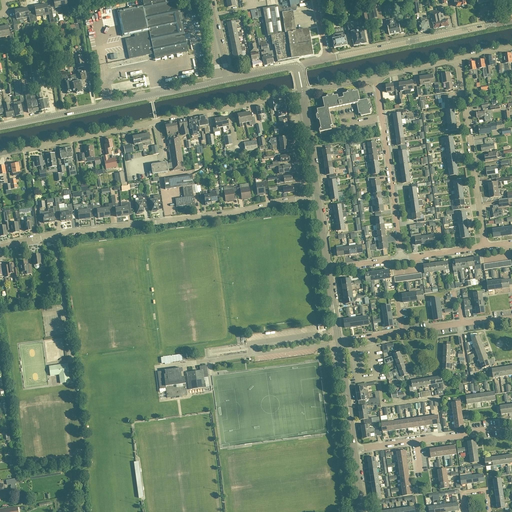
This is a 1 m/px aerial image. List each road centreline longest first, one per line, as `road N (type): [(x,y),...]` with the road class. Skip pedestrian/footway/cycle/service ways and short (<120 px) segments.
road 1 (residential): [(0,155),(303,93)]
road 2 (residential): [(0,247),(304,198)]
road 3 (tertiary): [(0,127),(223,81)]
road 4 (residential): [(484,247),(457,60)]
road 5 (residential): [(328,59),(511,21)]
road 6 (residential): [(401,259),(381,119)]
